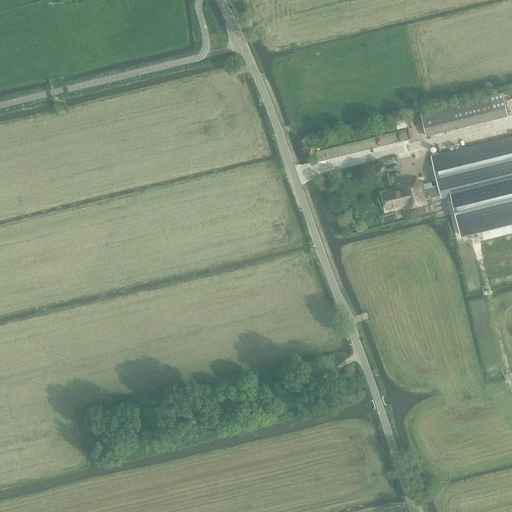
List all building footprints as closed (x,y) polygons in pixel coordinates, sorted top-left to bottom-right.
[(503,93),(509,116),(511,115),(511,91),(503,93)] [(421,115),(426,135),(507,115),(501,93),(421,115)] [(511,138),(439,156),(432,158),(439,185),(441,196),(442,199),(449,197),(459,236),(511,222),(511,138)] [(421,181),(406,184),(412,208),(426,204),(426,200),(441,196),(439,185),(423,189),(421,181)] [(402,189),(382,194),(386,208),(386,210),(392,208),(406,205),(407,208),(407,209),(408,208),(412,208),(406,184),(401,185),(402,189)]
